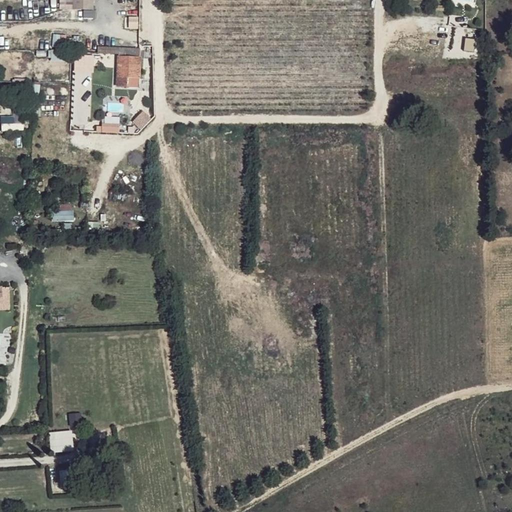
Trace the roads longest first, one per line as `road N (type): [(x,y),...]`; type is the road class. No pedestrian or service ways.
road 1 (track): [(380,0),(384,120),(180,122),(160,113),(156,0)]
road 2 (track): [(384,120),(390,398),(403,422)]
road 3 (track): [(255,506),(421,412),(511,385)]
